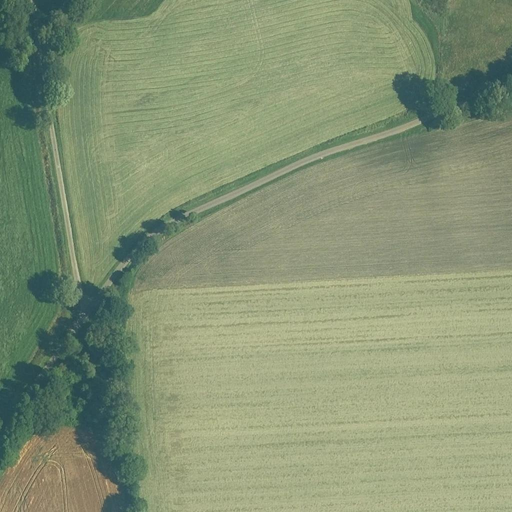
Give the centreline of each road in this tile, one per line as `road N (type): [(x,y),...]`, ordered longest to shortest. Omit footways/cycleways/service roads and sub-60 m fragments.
road 1 (residential): [(0,444),(47,366),(153,234),(270,176),(511,85)]
road 2 (track): [(89,310),(34,0)]
